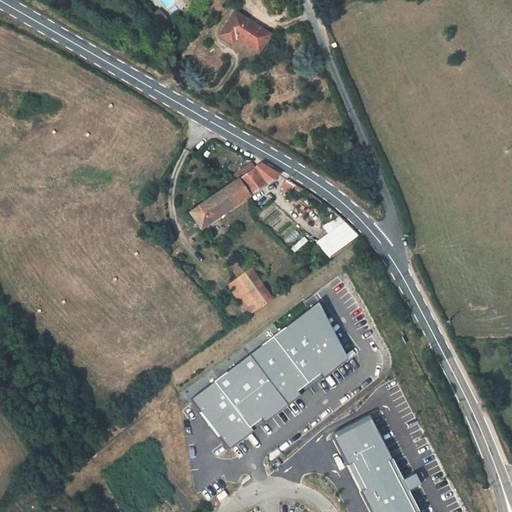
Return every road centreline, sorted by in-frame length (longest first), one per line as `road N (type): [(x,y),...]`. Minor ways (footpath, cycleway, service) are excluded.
road 1 (secondary): [(399,259),(297,167),(1,0)]
road 2 (residential): [(399,259),(388,192),(304,0)]
road 3 (secondary): [(511,500),(399,259)]
road 4 (unknown): [(271,511),(258,471),(342,400),(365,363),(365,343),(339,302)]
